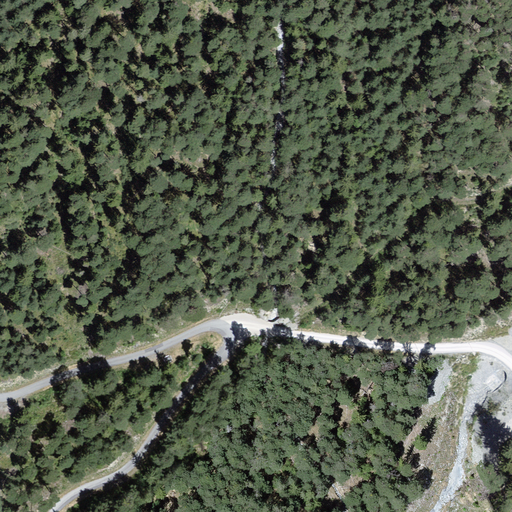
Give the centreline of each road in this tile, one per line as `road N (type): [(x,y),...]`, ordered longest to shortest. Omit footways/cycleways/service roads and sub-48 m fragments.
road 1 (track): [(511,348),(374,348),(237,327)]
road 2 (track): [(61,511),(123,473),(222,360),(237,327)]
road 3 (track): [(237,327),(216,326),(12,401),(0,398)]
